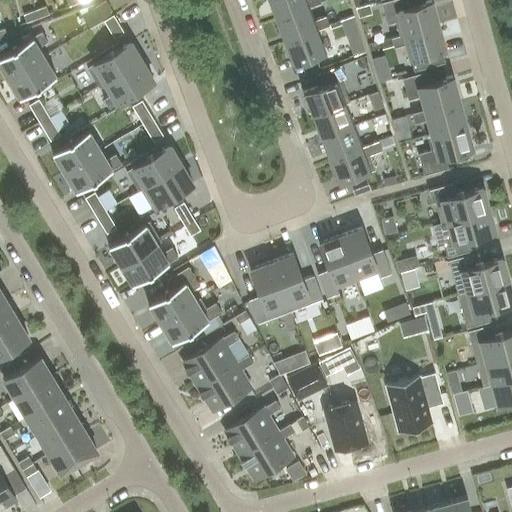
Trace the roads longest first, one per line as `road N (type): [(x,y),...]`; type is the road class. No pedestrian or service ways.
road 1 (residential): [(154,0),(231,199),(265,215),(297,193),(295,170),(232,0)]
road 2 (residential): [(0,120),(236,511)]
road 3 (residential): [(145,463),(0,220)]
road 4 (residential): [(265,511),(511,443)]
road 5 (residential): [(471,0),(511,146)]
